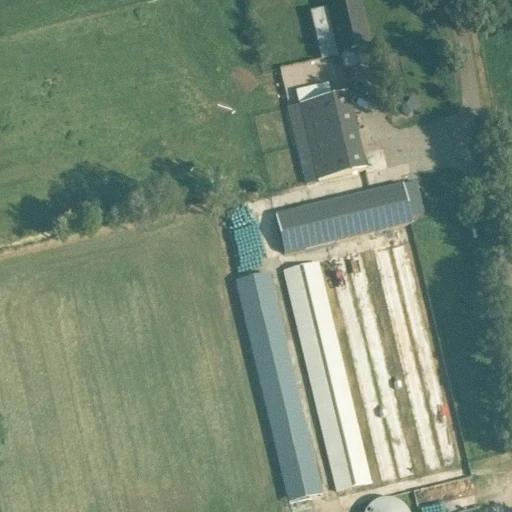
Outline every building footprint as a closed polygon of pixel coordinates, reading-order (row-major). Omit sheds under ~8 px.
[(333,38),(338,57),(341,56),(345,70),(369,64),(366,50),(369,50),(359,4),(311,15),(317,42),(333,38)] [(299,106),(318,183),(366,172),(347,95),(299,106)] [(400,113),(407,118),(418,104),(411,99),(400,113)] [(295,212),(273,217),(283,257),(304,251),(412,225),(403,187),(295,212)] [(185,238),(169,242),(177,269),(192,265),(185,238)] [(139,249),(148,284),(163,280),(154,245),(139,249)] [(110,256),(116,286),(133,282),(126,252),(110,256)] [(127,379),(103,259),(66,266),(91,386),(127,379)] [(371,485),(318,264),(282,273),(335,494),(371,485)] [(415,473),(466,461),(456,421),(440,356),(419,264),(368,276),(343,282),(390,479),(415,473)] [(58,270),(25,277),(73,511),(111,511),(99,453),(86,456),(87,462),(81,464),(75,432),(91,429),(58,270)] [(289,505),(294,504),(322,497),(268,276),(239,283),(235,284),(289,505)] [(34,381),(12,283),(0,285),(0,398),(3,410),(22,405),(17,385),(34,381)] [(406,511),(401,505),(394,501),(385,500),(376,502),(369,506),(366,511),(365,511),(406,511)]
